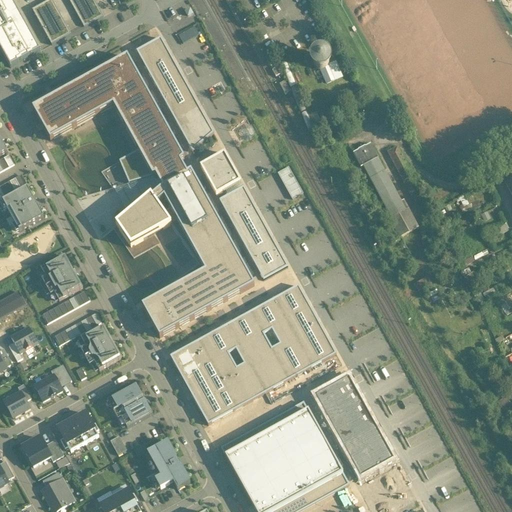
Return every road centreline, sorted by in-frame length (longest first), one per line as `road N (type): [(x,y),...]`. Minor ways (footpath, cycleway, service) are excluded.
road 1 (residential): [(149,364),(2,99)]
road 2 (residential): [(2,99),(156,13),(148,0)]
road 3 (residential): [(2,444),(149,364)]
road 4 (residential): [(220,491),(149,364)]
